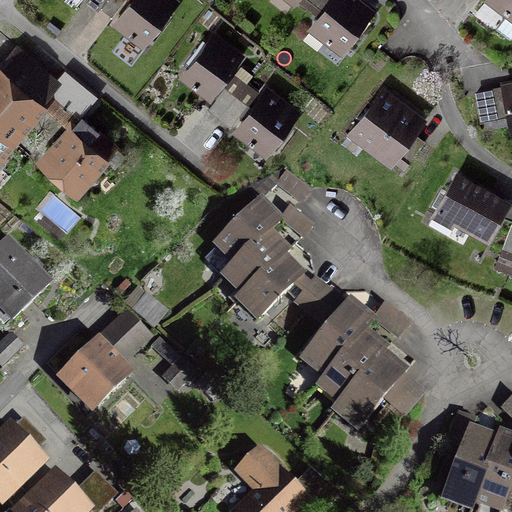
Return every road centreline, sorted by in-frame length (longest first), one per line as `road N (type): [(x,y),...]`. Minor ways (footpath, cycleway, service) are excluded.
road 1 (residential): [(372,511),(418,454),(438,407),(428,318),(347,259),(334,200)]
road 2 (residential): [(0,2),(234,192)]
road 3 (residential): [(408,0),(447,41),(451,121),(494,176),(511,181)]
road 4 (residential): [(0,405),(98,311)]
